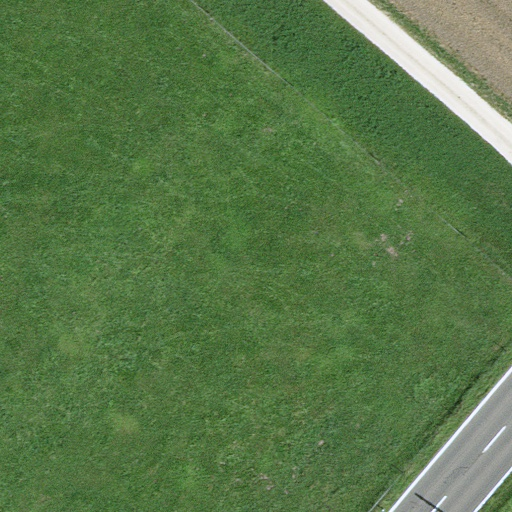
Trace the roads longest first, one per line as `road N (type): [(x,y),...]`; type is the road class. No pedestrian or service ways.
road 1 (track): [(343,0),(511,147)]
road 2 (primary): [(434,511),(511,420)]
